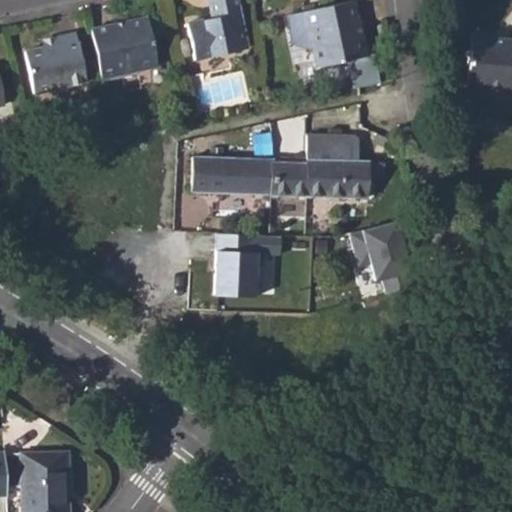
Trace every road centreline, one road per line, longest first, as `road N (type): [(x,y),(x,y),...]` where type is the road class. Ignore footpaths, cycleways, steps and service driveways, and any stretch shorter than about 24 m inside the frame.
road 1 (residential): [(403,0),(427,188),(511,389)]
road 2 (residential): [(187,435),(71,359)]
road 3 (residential): [(288,511),(187,435)]
road 4 (residential): [(71,359),(142,260)]
